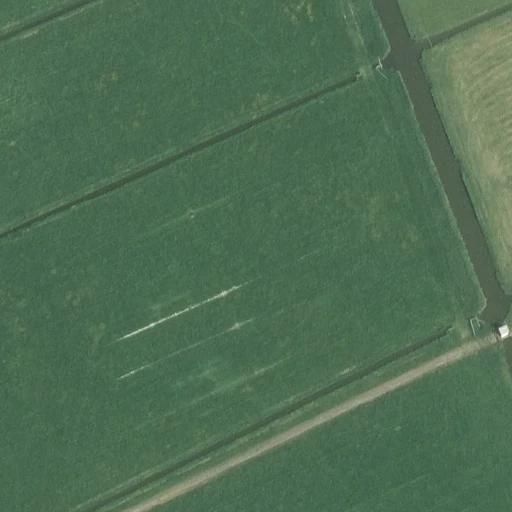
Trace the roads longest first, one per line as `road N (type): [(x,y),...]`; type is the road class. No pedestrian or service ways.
road 1 (track): [(132,511),(470,349)]
road 2 (track): [(344,0),(470,349)]
